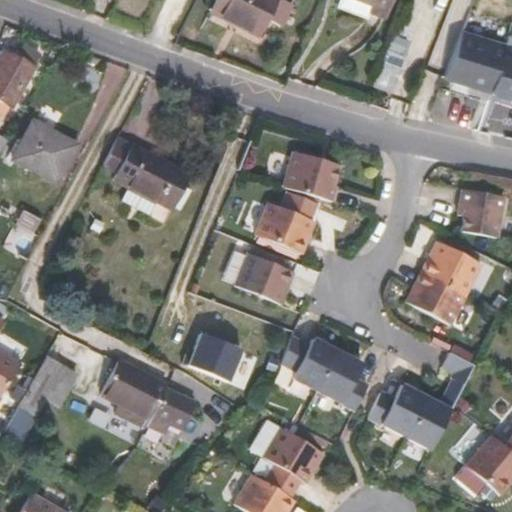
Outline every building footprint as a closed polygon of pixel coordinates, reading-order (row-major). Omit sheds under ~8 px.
[(280,28),(291,5),(282,0),(213,0),(207,13),(257,37),(266,21),(280,28)] [(384,18),(391,0),(357,0),(370,4),(367,12),(384,18)] [(511,56),(501,52),(505,43),(461,28),(445,75),(511,97),(511,56)] [(389,92),(410,39),(392,33),(372,85),(389,92)] [(3,51),(0,56),(0,101),(9,107),(38,55),(22,46),(15,57),(3,51)] [(31,121),(11,159),(54,183),(74,145),(31,121)] [(153,202),(170,211),(189,173),(131,143),(127,150),(114,143),(101,167),(115,174),(111,180),(125,187),(153,202)] [(226,147),(215,143),(208,160),(219,164),(226,147)] [(292,152),(282,188),(331,202),(335,186),(333,186),(339,165),(292,152)] [(153,202),(125,187),(118,201),(146,215),(153,202)] [(503,198),(462,189),(456,215),(462,216),(459,231),(494,239),(503,198)] [(313,221),(267,202),(254,235),(300,254),(313,221)] [(480,264),(435,241),(419,272),(464,295),(480,264)] [(292,272),(246,253),(233,286),(279,305),(292,272)] [(464,295),(419,272),(403,303),(447,326),(464,295)] [(252,336),(212,319),(191,369),(231,386),(252,336)] [(0,349),(21,359),(27,347),(0,334),(0,349)] [(335,351),(311,339),(307,346),(290,337),(279,363),(294,371),(290,378),(315,391),(335,351)] [(472,355),(452,345),(448,353),(455,357),(467,364),(472,355)] [(0,395),(19,363),(0,351),(0,395)] [(352,379),(360,364),(335,351),(315,391),(352,411),(354,407),(363,389),(365,386),(352,379)] [(452,404),(472,366),(467,364),(455,357),(448,353),(447,353),(439,367),(453,374),(437,404),(424,398),(404,437),(428,450),(451,406),(452,404)] [(43,358),(15,406),(36,417),(46,399),(59,406),(76,376),(43,358)] [(117,360),(98,395),(116,404),(111,414),(142,429),(144,425),(163,434),(167,424),(179,430),(194,403),(165,389),(166,386),(117,360)] [(424,398),(400,385),(392,399),(379,393),(377,396),(367,414),(366,418),(404,437),(424,398)] [(377,396),(363,389),(354,407),(367,414),(377,396)] [(36,417),(15,406),(1,431),(22,442),(36,417)] [(321,456),(278,430),(260,459),(276,469),(267,484),(289,498),(298,483),(302,486),(321,456)] [(511,434),(502,446),(511,454),(511,434)] [(511,476),(511,454),(502,446),(498,443),(491,437),(466,468),(468,470),(482,483),(493,493),(509,474),(511,477),(511,476)] [(482,483),(468,470),(459,480),(473,492),(482,483)] [(267,484),(251,474),(232,504),(245,511),(286,511),(293,500),(289,498),(267,484)] [(61,511),(29,494),(18,511),(61,511)]
